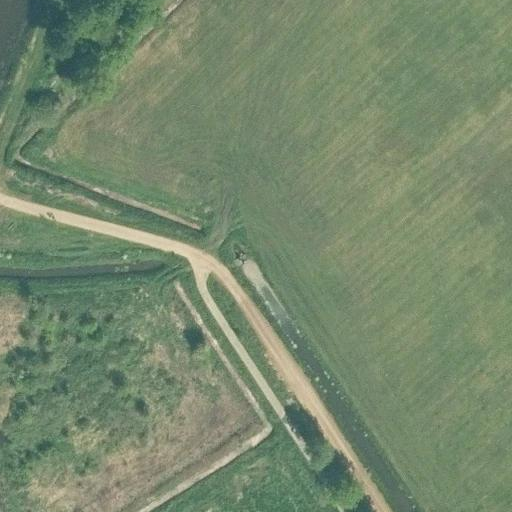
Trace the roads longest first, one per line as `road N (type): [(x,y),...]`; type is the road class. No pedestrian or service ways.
road 1 (track): [(196,254),(242,299),(382,511)]
road 2 (track): [(0,198),(196,254)]
